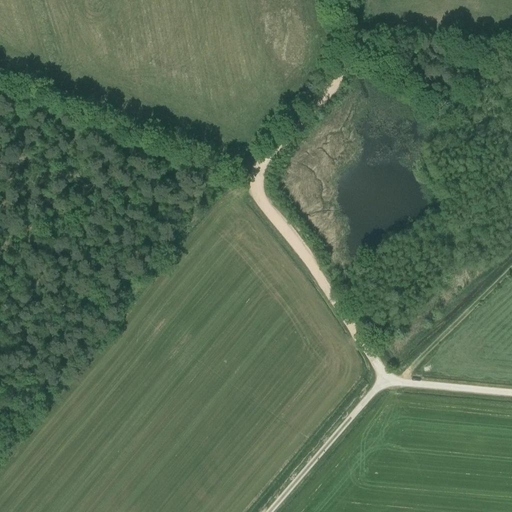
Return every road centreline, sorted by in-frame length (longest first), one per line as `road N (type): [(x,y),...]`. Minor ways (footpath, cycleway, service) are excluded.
road 1 (track): [(386,381),(256,195),(254,180)]
road 2 (track): [(344,0),(351,37),(337,76),(254,180)]
road 3 (track): [(386,381),(269,511)]
road 4 (unclassified): [(511,393),(386,381)]
